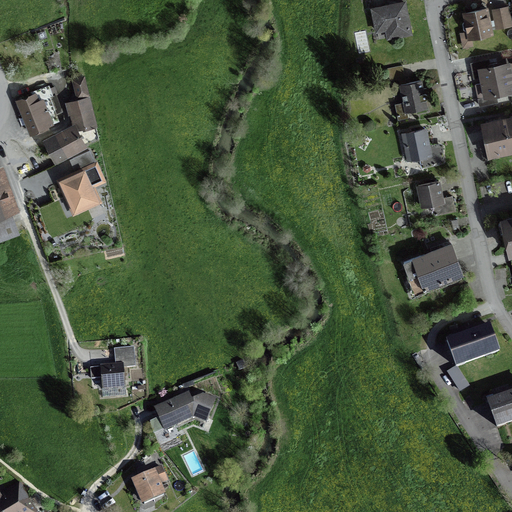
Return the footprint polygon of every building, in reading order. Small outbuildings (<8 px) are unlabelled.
[(413,40),(407,5),(374,11),(378,36),(388,35),(389,44),(413,40)] [(511,28),(509,10),(493,12),(497,32),(511,29),(511,28)] [(493,38),(488,12),(464,16),(468,36),(462,37),(464,50),(474,49),(472,42),(493,38)] [(481,85),(511,78),(511,67),(511,66),(499,68),(497,62),(472,67),(476,86),(481,85)] [(405,83),(402,65),(387,68),(390,81),(399,79),(404,107),(398,108),(400,122),(408,121),(407,116),(428,113),(422,80),(405,83)] [(78,103),(91,100),(86,78),(73,81),(78,103)] [(511,78),(481,85),(483,93),(477,95),(480,110),(499,106),(498,100),(511,96),(511,78)] [(38,90),(20,97),(34,131),(57,121),(46,95),(41,97),(38,90)] [(75,128),(78,134),(98,130),(91,100),(78,103),(68,105),(75,128)] [(511,120),(483,126),(490,160),(511,155),(511,120)] [(55,166),(86,151),(78,134),(75,128),(44,143),(55,166)] [(429,132),(404,136),(409,163),(424,160),(425,169),(446,165),(443,147),(433,149),(429,132)] [(94,150),(81,156),(87,169),(100,163),(94,150)] [(85,168),(58,180),(71,211),(98,199),(85,168)] [(0,243),(19,237),(12,215),(18,213),(4,171),(0,172),(0,243)] [(441,184),(418,188),(422,209),(445,205),(441,184)] [(511,217),(502,220),(511,257),(511,256),(511,217)] [(463,276),(452,245),(414,258),(425,290),(463,276)] [(491,328),(449,343),(458,369),(500,354),(491,328)] [(125,389),(123,369),(135,368),(133,350),(115,351),(116,367),(101,368),(101,370),(102,380),(103,391),(125,389)] [(102,380),(101,370),(91,371),(92,381),(102,380)] [(207,424),(216,402),(212,401),(214,396),(203,392),(190,397),(189,395),(156,410),(166,433),(194,420),(207,424)] [(511,394),(489,403),(498,429),(511,424),(511,394)] [(162,470),(133,481),(142,504),(165,495),(161,486),(167,483),(162,470)] [(0,511),(27,497),(20,486),(0,497),(0,511)] [(27,497),(0,511),(36,511),(35,510),(42,507),(34,494),(27,497)]
